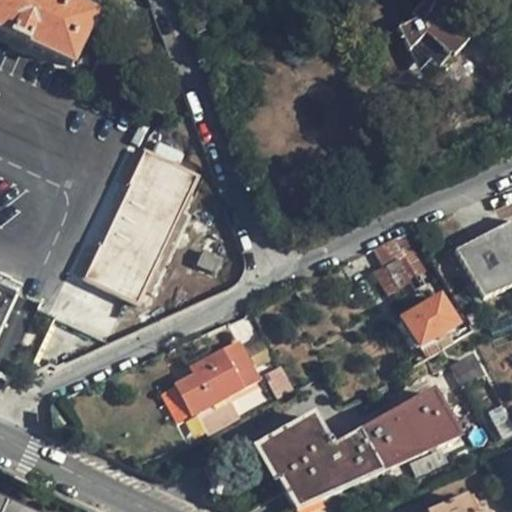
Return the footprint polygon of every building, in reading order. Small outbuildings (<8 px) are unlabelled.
[(0,0),(0,34),(68,66),(92,18),(52,0),(0,0)] [(430,62),(425,65),(435,73),(465,41),(458,33),(466,26),(441,0),(423,0),(410,15),(412,20),(393,30),(407,52),(413,46),(430,62)] [(417,71),(425,65),(430,62),(413,46),(407,52),(417,71)] [(145,63),(121,52),(115,65),(140,75),(145,63)] [(481,112),(454,126),(465,147),(491,133),(481,112)] [(175,150),(158,141),(154,150),(170,159),(175,150)] [(134,308),(195,179),(142,154),(126,187),(134,192),(106,251),(98,247),(81,283),(134,308)] [(511,285),(511,223),(450,249),(478,299),(511,285)] [(414,239),(410,231),(374,249),(382,266),(373,270),(385,293),(405,283),(403,278),(419,269),(407,245),(415,241),(414,239)] [(416,347),(453,327),(437,299),(401,320),(416,347)] [(459,338),(468,333),(462,321),(453,327),(459,338)] [(198,413),(227,396),(257,379),(235,342),(194,365),(197,372),(171,386),(189,418),(198,413)] [(321,499),(459,424),(440,389),(332,450),(327,442),(323,442),(310,419),(261,446),(274,470),(271,472),(289,508),(317,493),(321,499)] [(210,435),(239,418),(227,396),(198,413),(210,435)] [(485,511),(483,507),(477,510),(470,495),(428,511),(485,511)]
